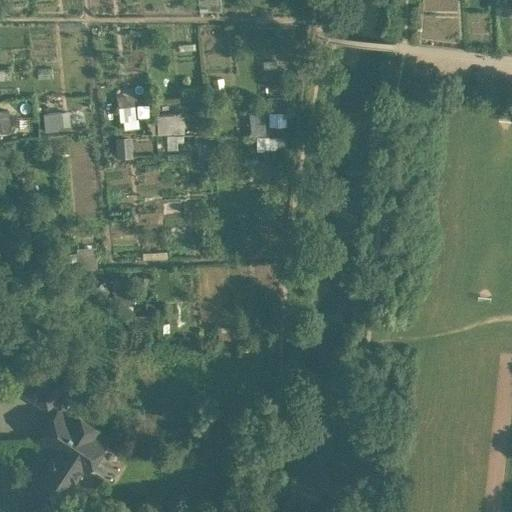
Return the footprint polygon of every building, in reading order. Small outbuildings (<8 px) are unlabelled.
[(135,103),(120,105),(122,127),(138,126),(135,103)] [(57,110),(43,111),(45,129),(59,128),(57,110)] [(157,132),(183,132),(183,112),(158,111),(157,132)] [(117,136),(118,156),(134,155),(132,135),(117,136)] [(62,384),(37,367),(22,391),(47,408),(62,384)] [(97,428),(72,412),(68,418),(57,411),(39,437),(56,449),(38,477),(59,491),(70,474),(73,476),(81,465),(85,468),(97,449),(87,443),(97,428)]
